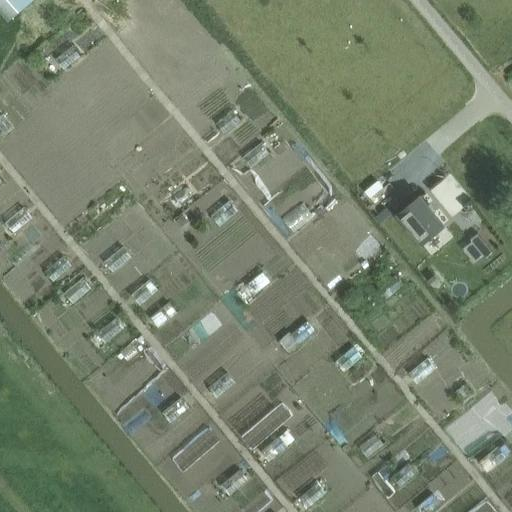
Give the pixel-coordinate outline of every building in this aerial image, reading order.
[(8,0),(18,12),(32,0),(8,0)] [(94,87),(115,75),(109,65),(89,77),(94,87)] [(133,102),(107,119),(115,130),(140,112),(133,102)] [(422,244),(444,225),(420,196),(398,215),(422,244)] [(478,229),(460,244),(477,264),(494,249),(478,229)]
